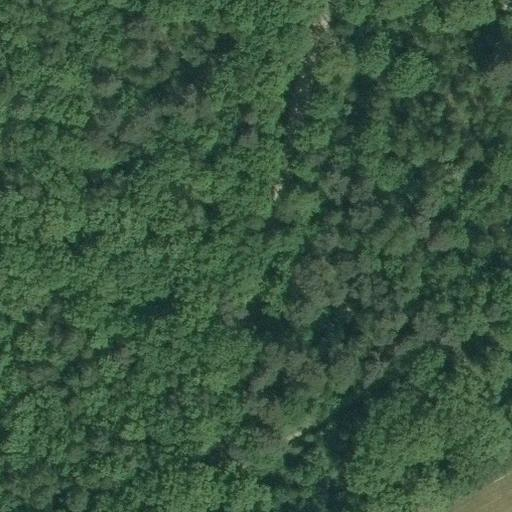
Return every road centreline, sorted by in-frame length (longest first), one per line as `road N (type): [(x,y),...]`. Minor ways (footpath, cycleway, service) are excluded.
road 1 (track): [(324,0),(212,484)]
road 2 (track): [(212,484),(511,303)]
